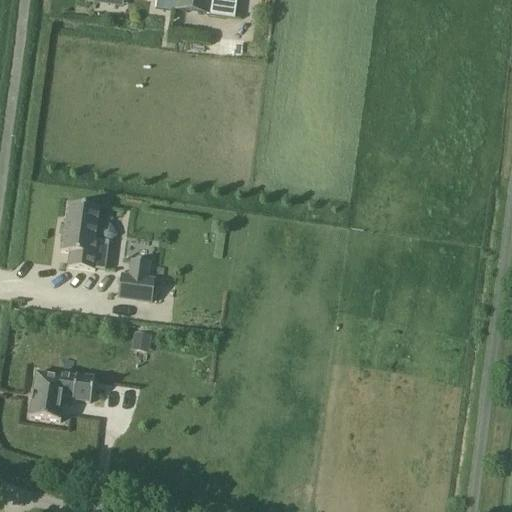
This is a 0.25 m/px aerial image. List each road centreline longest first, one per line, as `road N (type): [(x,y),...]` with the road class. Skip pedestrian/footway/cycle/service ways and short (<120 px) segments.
road 1 (unclassified): [(468,511),(511,134)]
road 2 (unclassified): [(0,163),(18,0)]
